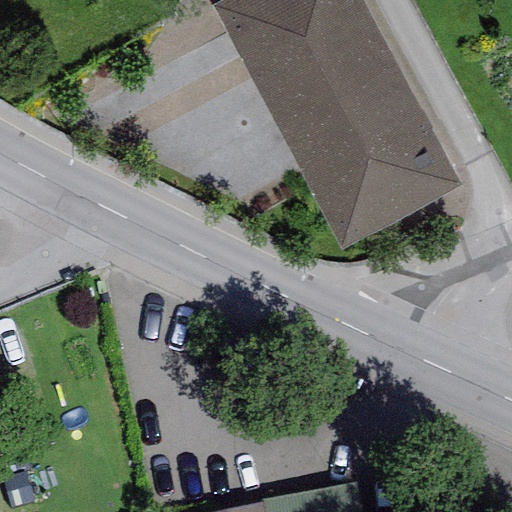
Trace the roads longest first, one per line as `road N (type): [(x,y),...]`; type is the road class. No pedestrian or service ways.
road 1 (residential): [(0,153),(396,351)]
road 2 (residential): [(396,351),(511,264)]
road 3 (residential): [(396,351),(511,403)]
